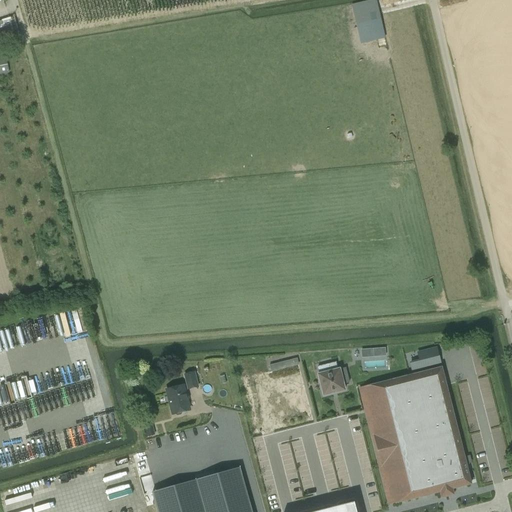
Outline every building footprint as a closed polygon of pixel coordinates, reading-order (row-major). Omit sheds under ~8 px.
[(366,0),(364,0),(350,4),(357,28),(373,23),(366,0)] [(0,57),(0,74),(9,73),(5,56),(0,57)] [(412,369),(441,362),(437,345),(417,350),(419,357),(409,360),(412,369)] [(385,348),(361,350),(361,357),(385,356),(385,348)] [(59,358),(62,381),(78,379),(75,356),(59,358)] [(344,390),(343,384),(349,383),(345,368),(339,370),(339,369),(318,375),(323,396),(344,390)] [(363,387),(392,504),(440,492),(441,498),(453,495),(452,489),(470,484),(441,368),(363,387)] [(183,375),(187,390),(199,387),(195,372),(183,375)] [(489,377),(478,378),(484,414),(495,412),(489,377)] [(172,414),(175,413),(175,415),(177,416),(181,415),(182,413),(182,412),(189,410),(183,386),(166,390),(172,414)] [(155,436),(153,428),(144,431),(146,439),(155,436)] [(251,511),(239,468),(152,492),(157,511),(251,511)] [(359,511),(351,476),(341,478),(349,511),(359,511)]
